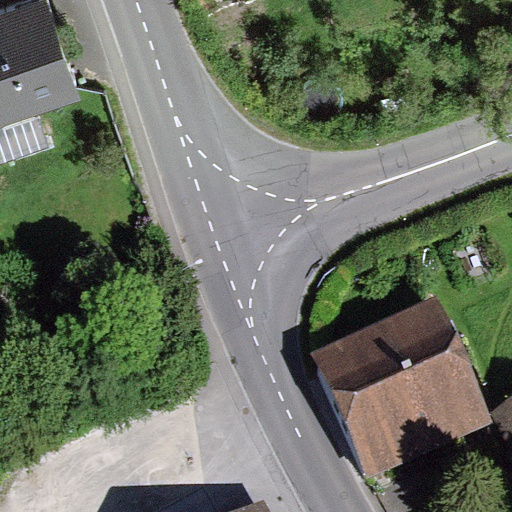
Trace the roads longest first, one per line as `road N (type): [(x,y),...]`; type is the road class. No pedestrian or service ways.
road 1 (tertiary): [(215,232),(511,132)]
road 2 (tertiary): [(344,511),(285,415),(215,232)]
road 3 (tertiary): [(134,0),(215,232)]
